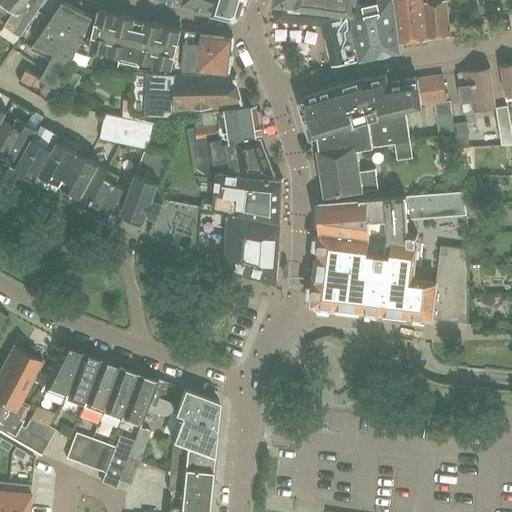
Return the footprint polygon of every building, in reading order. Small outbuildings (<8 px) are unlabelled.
[(22,35),(45,0),(0,0),(0,16),(7,21),(5,24),(22,35)] [(240,13),(243,0),(165,0),(233,17),(240,13)] [(275,0),(275,3),(276,3),(274,21),(311,24),(313,25),(321,26),(333,68),(359,61),(354,42),(356,42),(361,60),(400,50),(399,42),(393,0),(275,0)] [(427,39),(427,38),(423,2),(423,0),(396,0),(401,42),(427,39)] [(427,38),(450,36),(447,0),(446,0),(442,0),(431,0),(431,1),(423,2),(427,38)] [(93,15),(63,1),(31,48),(51,58),(41,76),(26,68),(19,81),(54,99),(61,87),(74,61),(72,60),(83,37),(93,15)] [(179,43),(182,29),(145,20),(144,23),(135,21),(136,18),(99,9),(97,18),(90,41),(83,37),(72,60),(74,61),(94,68),(96,60),(104,55),(105,52),(108,53),(108,55),(120,58),(117,69),(138,70),(140,63),(147,65),(152,68),(183,69),(184,48),(185,44),(179,43)] [(229,73),(233,36),(202,33),(201,43),(196,42),(197,31),(186,29),(186,30),(185,44),(184,48),(183,69),(195,69),(229,73)] [(511,63),(501,65),(507,99),(511,98),(511,63)] [(496,107),(490,67),(459,72),(463,101),(473,100),(474,111),(496,107)] [(175,74),(149,72),(148,93),(135,92),(135,95),(125,94),(124,116),(127,116),(131,117),(135,118),(134,113),(170,114),(174,119),(179,115),(175,110),(174,108),(175,75),(175,74)] [(422,106),(422,104),(418,78),(390,83),(386,73),(367,78),(366,76),(321,90),(322,90),(304,96),(300,103),(311,136),(317,134),(356,122),(380,115),(406,109),(422,106)] [(244,103),(237,75),(229,75),(183,75),(175,75),(174,108),(244,103)] [(447,101),(443,75),(418,78),(422,104),(435,102),(437,116),(453,114),(451,100),(447,101)] [(261,136),(257,105),(245,107),(222,109),(224,123),(207,126),(207,111),(198,112),(197,127),(198,139),(205,138),(226,135),(227,141),(261,136)] [(511,126),(508,105),(497,107),(503,145),(511,143),(511,126)] [(411,141),(406,109),(380,115),(356,122),(317,134),(320,149),(318,150),(325,196),(379,188),(376,167),(361,170),(357,149),(411,141)] [(103,125),(101,137),(127,143),(150,148),(155,122),(135,118),(131,117),(127,116),(124,116),(106,112),(105,114),(103,125)] [(19,161),(32,136),(37,128),(16,117),(12,125),(3,120),(2,119),(0,122),(0,161),(5,164),(9,156),(18,161),(19,161)] [(454,123),(457,147),(471,147),(468,121),(454,123)] [(36,181),(44,166),(43,166),(53,147),(44,142),(51,129),(41,124),(38,129),(37,128),(32,136),(19,161),(18,161),(14,169),(36,181)] [(269,166),(268,160),(265,159),(263,148),(265,146),(264,139),(262,138),(261,136),(227,141),(226,135),(205,138),(209,163),(213,162),(229,160),(231,168),(266,172),(266,169),(269,166)] [(60,184),(78,151),(57,140),(53,147),(43,166),(44,166),(52,171),(49,178),(60,184)] [(156,217),(163,198),(154,196),(157,188),(160,182),(171,154),(145,150),(136,173),(122,210),(146,219),(148,214),(156,217)] [(84,188),(99,163),(78,151),(60,184),(71,190),(75,183),(84,188)] [(281,221),(283,178),(267,177),(266,172),(231,168),(229,160),(213,162),(212,171),(219,172),(214,208),(281,221)] [(110,215),(126,187),(116,182),(121,175),(99,163),(84,188),(78,199),(88,204),(85,208),(97,215),(107,221),(107,220),(110,215)] [(157,188),(154,196),(163,198),(169,199),(170,191),(157,188)] [(463,191),(405,196),(407,219),(467,214),(463,191)] [(408,237),(408,234),(407,219),(405,196),(321,202),(322,231),(370,237),(370,234),(369,219),(387,218),(388,236),(394,236),(408,237)] [(277,279),(281,221),(214,208),(211,208),(211,210),(202,210),(202,206),(169,199),(163,198),(156,217),(150,232),(171,242),(176,230),(191,235),(186,248),(225,265),(277,279)] [(437,282),(435,282),(411,280),(417,234),(408,234),(408,237),(394,236),(388,236),(386,253),(368,251),(370,237),(322,231),(321,236),(319,236),(318,249),(320,249),(315,283),(313,283),(311,296),(314,297),(313,304),(318,304),(318,307),(331,309),(332,306),(366,310),(366,313),(379,315),(379,312),(413,316),(413,319),(426,321),(426,318),(432,319),(437,282)] [(440,245),(435,282),(437,282),(432,319),(468,323),(469,249),(440,245)] [(27,343),(23,350),(12,344),(12,345),(13,346),(9,354),(7,354),(7,355),(8,356),(4,364),(3,363),(2,364),(3,365),(0,370),(0,428),(14,437),(21,425),(24,419),(22,417),(28,404),(20,400),(21,398),(22,399),(23,397),(22,396),(26,388),(28,389),(28,387),(27,387),(31,380),(32,380),(33,379),(32,378),(36,370),(37,371),(38,369),(37,368),(41,361),(42,362),(43,360),(32,355),(36,347),(27,343)] [(64,398),(83,352),(62,344),(40,389),(64,398)] [(82,406),(101,359),(83,352),(64,398),(82,406)] [(101,413),(119,366),(101,359),(82,406),(101,413)] [(120,420),(138,374),(119,366),(101,413),(120,420)] [(155,407),(164,382),(156,379),(155,380),(138,374),(120,420),(138,428),(148,404),(155,407)] [(174,414),(181,416),(216,428),(219,399),(183,387),(174,414)] [(32,415),(25,426),(49,441),(56,429),(32,415)] [(213,455),(216,428),(181,416),(171,441),(213,455)] [(49,441),(25,426),(24,427),(21,425),(14,437),(34,449),(41,453),(49,441)] [(134,440),(129,453),(128,457),(139,461),(149,433),(138,429),(134,440)] [(79,462),(89,437),(75,432),(66,457),(79,462)] [(129,453),(134,440),(120,434),(114,448),(129,453)] [(1,437),(0,439),(0,446),(7,451),(12,444),(1,437)] [(92,467),(101,442),(89,437),(79,462),(92,467)] [(207,511),(209,487),(213,455),(171,441),(167,488),(172,488),(169,511),(207,511)] [(105,473),(114,448),(101,442),(92,467),(104,472),(105,473)] [(16,446),(11,453),(22,459),(26,452),(16,446)] [(120,480),(127,458),(128,457),(129,453),(114,448),(105,473),(104,472),(101,480),(117,488),(120,480)] [(0,511),(5,511),(9,482),(0,480),(0,511)] [(9,482),(5,511),(28,511),(31,484),(9,482)]
